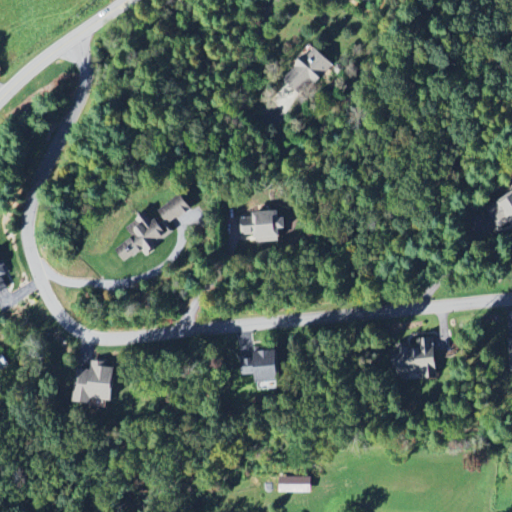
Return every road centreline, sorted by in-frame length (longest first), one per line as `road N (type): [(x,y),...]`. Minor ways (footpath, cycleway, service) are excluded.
road 1 (residential): [(69,38),(85,78),(43,162),(25,240),(39,284),(66,322),(97,339),(511,295)]
road 2 (residential): [(0,93),(126,0)]
